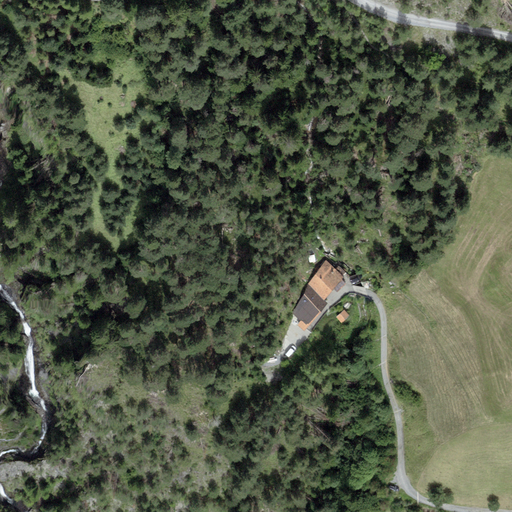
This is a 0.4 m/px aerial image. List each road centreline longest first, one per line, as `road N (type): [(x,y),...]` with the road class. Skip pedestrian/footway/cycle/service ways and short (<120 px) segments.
road 1 (track): [(457,511),(425,503),(407,486),(373,307),(344,296),(308,336)]
road 2 (track): [(511,45),(389,20),(349,0)]
